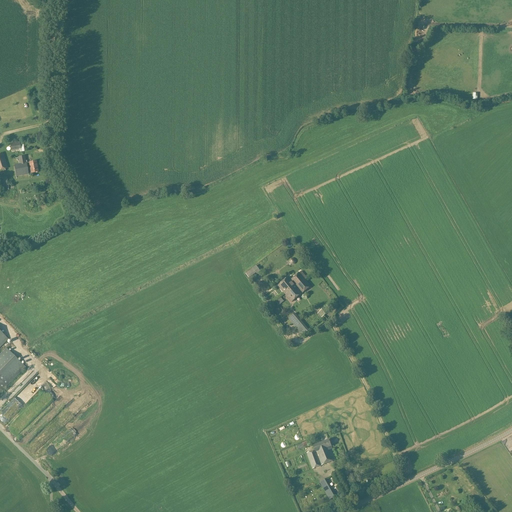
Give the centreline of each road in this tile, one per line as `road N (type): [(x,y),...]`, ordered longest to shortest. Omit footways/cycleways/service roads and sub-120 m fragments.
road 1 (unknown): [(405,482),(331,326),(292,345),(263,296)]
road 2 (track): [(46,0),(55,18),(51,161),(83,212)]
road 3 (tertiary): [(343,511),(511,430)]
